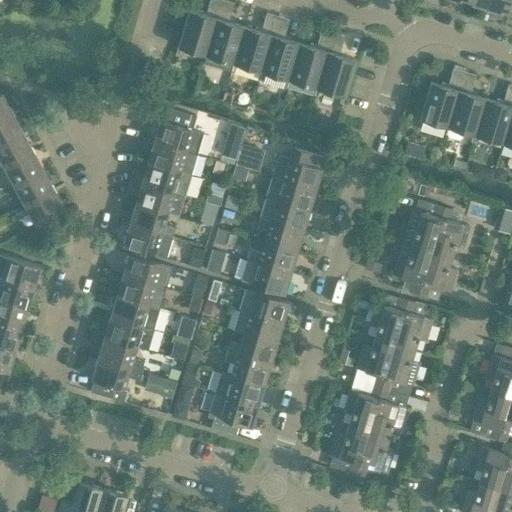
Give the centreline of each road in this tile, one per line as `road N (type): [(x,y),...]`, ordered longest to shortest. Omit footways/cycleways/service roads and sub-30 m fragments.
road 1 (residential): [(267,494),(403,47),(415,35)]
road 2 (residential): [(39,438),(36,398),(117,117),(0,80)]
road 3 (residential): [(418,511),(436,456),(427,425),(460,323),(511,339)]
road 4 (residential): [(39,438),(76,439),(267,494)]
